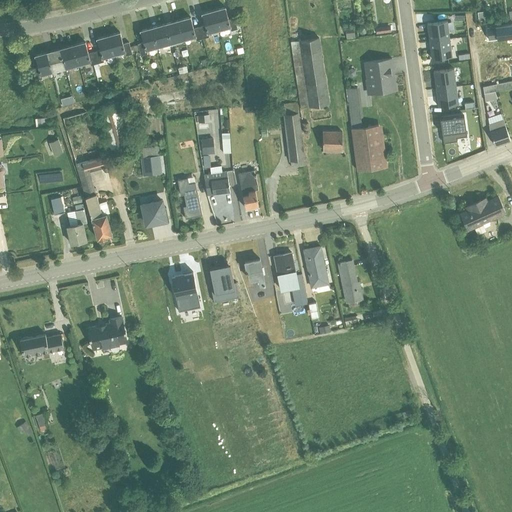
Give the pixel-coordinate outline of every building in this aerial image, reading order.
[(214,11),(219,30),(230,27),(231,31),(238,29),(234,18),(229,19),(225,8),(214,11)] [(201,27),(204,38),(209,37),(208,34),(219,30),(214,11),(202,14),(206,26),(201,27)] [(179,20),(185,40),(195,37),(196,40),(204,38),(201,27),(194,29),(191,17),(179,20)] [(166,24),(171,44),(185,40),(179,20),(166,24)] [(430,42),(450,39),(447,21),(428,24),(430,42)] [(152,28),(158,48),(171,44),(166,24),(152,28)] [(511,25),(496,27),(498,39),(511,37),(511,25)] [(158,48),(152,28),(141,31),(144,43),(138,44),(138,45),(140,50),(141,56),(147,54),(146,51),(158,48)] [(354,28),(346,29),(347,39),(355,38),(354,28)] [(109,36),(114,56),(125,53),(126,56),(132,54),(129,43),(123,44),(120,33),(109,36)] [(95,52),(98,64),(104,62),(103,59),(114,56),(109,36),(97,39),(100,51),(95,52)] [(320,38),(292,42),(301,108),(330,104),(320,38)] [(450,39),(430,42),(432,60),(452,57),(450,39)] [(74,45),(79,65),(80,67),(85,66),(86,69),(85,69),(87,75),(93,73),(91,65),(94,65),(97,78),(101,77),(98,64),(95,52),(89,54),(86,42),(74,45)] [(61,49),(66,69),(79,65),(74,45),(61,49)] [(47,53),(52,72),(66,69),(61,49),(47,53)] [(52,72),(47,53),(35,56),(39,68),(33,69),(36,81),(42,79),(41,76),(52,72)] [(368,95),(388,92),(388,93),(398,91),(393,58),(383,60),(365,63),(368,95)] [(436,89),(456,87),(454,69),(434,72),(436,89)] [(484,95),(495,92),(511,89),(511,81),(483,87),(484,95)] [(384,168),(379,125),(365,127),(359,87),(347,89),(358,171),(384,168)] [(456,87),(436,89),(439,107),(459,105),(456,87)] [(495,92),(484,95),(485,102),(498,99),(495,92)] [(69,94),(56,97),(58,104),(70,102),(69,94)] [(119,103),(98,109),(110,152),(131,146),(119,103)] [(297,103),(284,104),(285,115),(283,115),(289,162),(291,162),(291,168),(306,166),(297,103)] [(502,115),(488,119),(490,133),(496,147),(511,141),(502,115)] [(465,116),(441,119),(444,144),(445,143),(445,142),(456,141),(456,142),(458,142),(457,137),(466,136),(466,137),(467,137),(465,116)] [(48,118),(35,119),(36,127),(49,125),(48,118)] [(163,118),(155,119),(157,136),(165,135),(163,118)] [(379,125),(384,168),(388,167),(382,125),(379,125)] [(343,131),(323,131),(323,151),(343,152),(343,131)] [(230,133),(223,134),(224,153),(231,153),(230,133)] [(214,138),(202,139),(203,155),(215,154),(214,138)] [(58,140),(50,143),(55,156),(63,152),(58,140)] [(159,146),(140,148),(143,176),(162,174),(159,146)] [(104,157),(76,165),(98,239),(100,239),(100,240),(107,239),(107,237),(112,235),(106,214),(110,213),(106,202),(99,204),(90,172),(107,168),(104,157)] [(212,174),(205,175),(208,195),(230,192),(227,172),(222,172),(222,166),(211,167),(212,174)] [(243,173),(239,174),(246,209),(259,207),(256,191),(259,190),(255,170),(243,173)] [(34,171),(35,180),(58,180),(58,171),(34,171)] [(299,174),(282,176),(283,192),(300,190),(299,174)] [(188,178),(178,180),(181,196),(184,195),(186,206),(183,207),(186,219),(203,216),(196,183),(189,184),(188,178)] [(61,197),(51,199),(55,215),(65,213),(61,197)] [(468,211),(461,214),(468,231),(475,228),(478,235),(486,231),(485,228),(491,225),(490,221),(506,214),(498,197),(483,204),(481,200),(467,207),(468,211)] [(164,198),(142,203),(147,225),(155,223),(155,226),(169,223),(166,208),(164,198)] [(71,226),(68,227),(71,244),(87,241),(83,224),(87,223),(83,204),(75,206),(76,211),(68,213),(71,226)] [(321,247),(305,250),(312,288),(328,285),(321,247)] [(299,288),(296,276),(292,253),(274,256),(281,292),(292,289),(296,306),(302,305),(299,288)] [(260,259),(245,263),(250,282),(258,280),(260,287),(266,286),(260,259)] [(353,261),(339,264),(347,303),(363,299),(359,283),(357,283),(353,261)] [(203,271),(211,302),(234,296),(226,265),(203,271)] [(167,275),(175,317),(197,313),(189,271),(167,275)] [(316,303),(309,304),(312,320),(319,318),(316,303)] [(89,331),(88,334),(89,338),(92,342),(94,350),(110,346),(111,350),(113,352),(115,353),(117,352),(119,351),(120,348),(119,345),(128,343),(126,337),(127,334),(127,331),(124,326),(122,317),(110,319),(111,323),(89,328),(89,331)] [(356,317),(344,319),(345,326),(357,323),(356,317)] [(22,340),(20,340),(24,357),(64,348),(61,335),(46,337),(46,334),(29,338),(27,337),(24,338),(22,340)] [(43,415),(36,417),(40,428),(47,425),(43,415)] [(26,423),(17,429),(22,435),(26,432),(29,436),(33,433),(26,423)]
